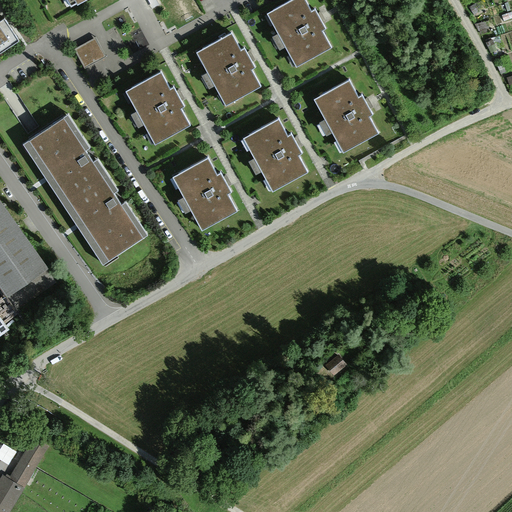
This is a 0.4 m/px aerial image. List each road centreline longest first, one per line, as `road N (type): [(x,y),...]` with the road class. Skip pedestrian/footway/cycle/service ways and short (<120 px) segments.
road 1 (track): [(236,511),(16,376),(0,401)]
road 2 (residential): [(200,267),(48,42)]
road 3 (residential): [(0,163),(108,321)]
road 4 (residential): [(200,267),(363,177)]
road 5 (track): [(363,177),(429,135),(507,104)]
road 6 (track): [(363,177),(511,234)]
road 7 (residential): [(0,388),(108,321)]
